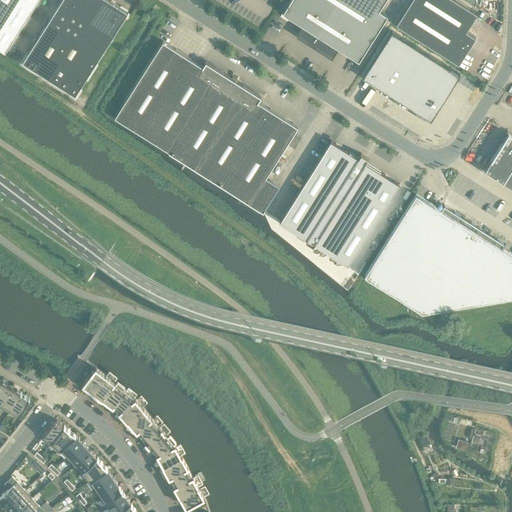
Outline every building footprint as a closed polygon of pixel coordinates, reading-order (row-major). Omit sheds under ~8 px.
[(0,0),(0,46),(6,50),(37,0),(0,0)] [(61,0),(59,4),(86,21),(99,0),(61,0)] [(109,0),(99,0),(86,21),(112,37),(128,12),(109,0)] [(290,0),(283,12),(303,25),(296,35),(332,58),(338,48),(359,60),(387,15),(379,9),(384,0),(290,0)] [(411,0),(396,24),(458,63),(459,63),(458,62),(475,37),(475,36),(466,31),(478,13),(456,0),(411,0)] [(59,4),(50,19),(77,36),(86,21),(59,4)] [(77,36),(50,19),(28,53),(23,61),(27,64),(75,95),(112,37),(86,21),(77,36)] [(371,63),(363,76),(398,98),(431,119),(460,74),(450,67),(392,31),(371,63)] [(258,101),(261,96),(206,61),(203,66),(163,41),(115,116),(155,141),(154,142),(263,211),(265,208),(263,210),(250,202),(298,126),(258,101)] [(511,134),(508,133),(491,160),(485,169),(503,181),(504,181),(511,186),(511,134)] [(365,162),(367,159),(368,159),(368,158),(361,153),(360,154),(361,154),(359,157),(331,140),(330,141),(331,141),(280,221),(280,220),(279,221),(348,264),(348,263),(399,184),(399,183),(365,162)] [(444,205),(441,210),(416,194),(365,275),(423,312),(511,296),(511,254),(502,248),(504,247),(505,243),(444,205)] [(106,374),(96,367),(83,383),(93,391),(105,374),(106,374)] [(102,398),(103,398),(102,397),(114,381),(115,382),(115,381),(106,374),(105,374),(93,391),(102,398)] [(0,404),(11,386),(2,380),(0,383),(0,404)] [(114,381),(102,397),(103,398),(113,406),(113,405),(125,389),(124,388),(125,386),(118,381),(117,383),(115,382),(114,381)] [(21,391),(11,386),(0,404),(0,407),(8,412),(21,391)] [(113,405),(120,410),(120,411),(135,398),(135,397),(125,389),(113,405)] [(9,412),(11,408),(20,414),(30,397),(21,391),(8,412),(9,412)] [(143,406),(135,397),(135,398),(120,411),(120,410),(119,411),(128,420),(143,406)] [(137,430),(137,429),(152,417),(143,407),(144,406),(143,406),(128,420),(137,430)] [(159,425),(152,417),(137,429),(137,430),(144,438),(159,425)] [(64,425),(55,419),(41,438),(49,445),(65,425),(64,425)] [(143,438),(152,448),(152,447),(166,434),(167,434),(168,434),(159,424),(159,425),(144,438),(143,438)] [(49,445),(50,445),(53,441),(61,447),(59,449),(76,434),(65,425),(49,445)] [(76,434),(59,449),(67,457),(82,442),(75,435),(76,434)] [(158,454),(175,444),(174,443),(176,441),(170,434),(168,436),(167,434),(166,434),(152,447),(158,453),(158,454)] [(90,450),(82,442),(67,457),(74,465),(90,450)] [(175,444),(158,454),(158,453),(157,453),(164,465),(164,466),(182,456),(182,455),(175,444)] [(82,473),(98,457),(97,457),(90,450),(74,465),(82,473)] [(170,476),(170,475),(187,466),(188,466),(182,455),(182,456),(164,466),(164,465),(163,465),(170,476)] [(82,473),(84,471),(91,479),(107,467),(98,457),(82,473)] [(170,476),(175,485),(176,485),(193,476),(192,475),(187,466),(170,475),(170,476)] [(91,479),(97,487),(95,489),(113,477),(107,468),(108,468),(107,467),(91,479)] [(0,500),(6,507),(25,489),(12,475),(4,484),(8,489),(0,495),(0,500)] [(181,496),(181,495),(198,486),(199,485),(193,475),(192,475),(193,476),(176,485),(175,485),(174,485),(181,496)] [(119,486),(113,477),(95,489),(101,498),(119,486)] [(181,495),(181,496),(187,506),(204,496),(199,486),(199,485),(198,486),(181,495)] [(119,486),(101,498),(107,507),(125,495),(119,486)] [(10,511),(16,511),(32,497),(25,489),(6,507),(10,511)] [(107,507),(110,511),(118,511),(132,503),(131,503),(125,495),(107,507)] [(45,511),(46,511),(32,497),(16,511),(45,511)] [(137,511),(132,503),(118,511),(137,511)]
